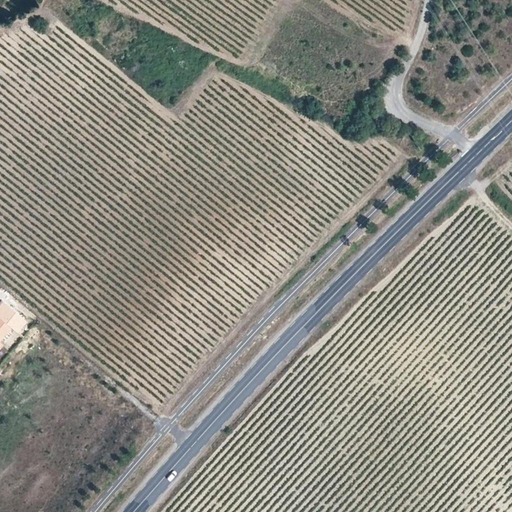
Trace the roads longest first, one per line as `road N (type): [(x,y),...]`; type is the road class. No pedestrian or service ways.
road 1 (secondary): [(136,511),(289,340),(511,122)]
road 2 (track): [(475,157),(397,104),(427,0)]
